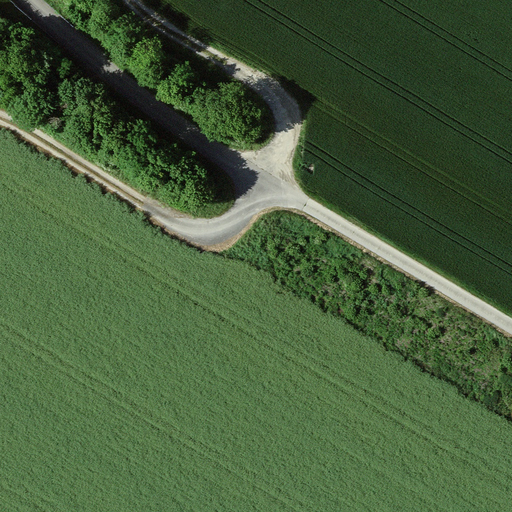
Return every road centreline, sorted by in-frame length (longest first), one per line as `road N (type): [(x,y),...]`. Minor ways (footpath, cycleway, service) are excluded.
road 1 (track): [(26,0),(193,135),(511,328)]
road 2 (track): [(0,117),(172,220),(224,227),(242,212),(283,136),(277,102),(130,0)]
